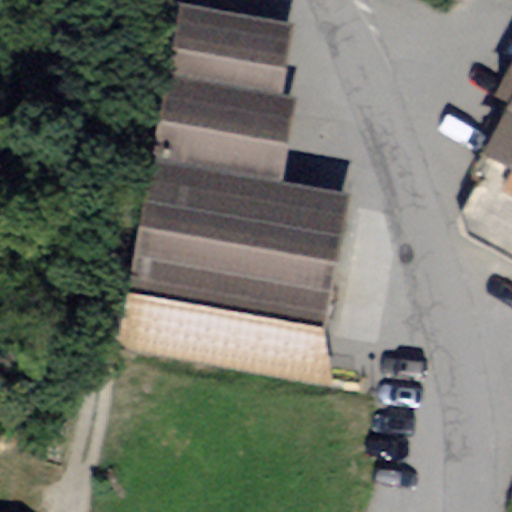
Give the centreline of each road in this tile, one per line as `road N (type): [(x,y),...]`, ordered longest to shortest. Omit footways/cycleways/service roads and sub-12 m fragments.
road 1 (residential): [(334,0),(401,164),(458,363),(472,511)]
road 2 (track): [(169,0),(115,187),(97,406),(72,511)]
